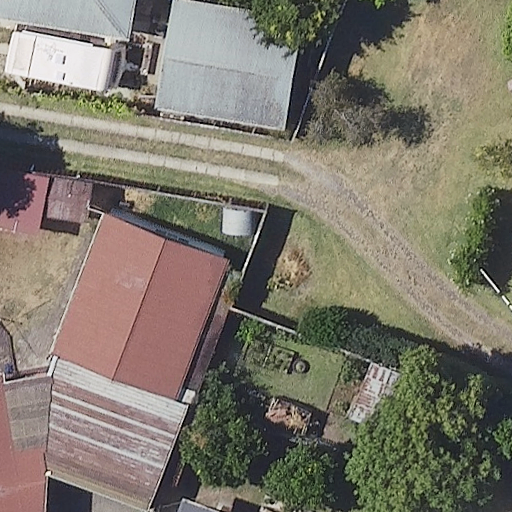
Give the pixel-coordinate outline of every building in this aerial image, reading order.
[(133,0),(0,0),(0,3),(129,26),(133,0)] [(305,11),(242,0),(179,0),(163,94),(287,116),(305,11)] [(56,167),(0,164),(0,220),(53,224),(56,167)] [(0,511),(40,511),(36,465),(161,495),(241,222),(112,184),(34,372),(0,375),(0,511)] [(245,511),(185,490),(176,511),(245,511)]
